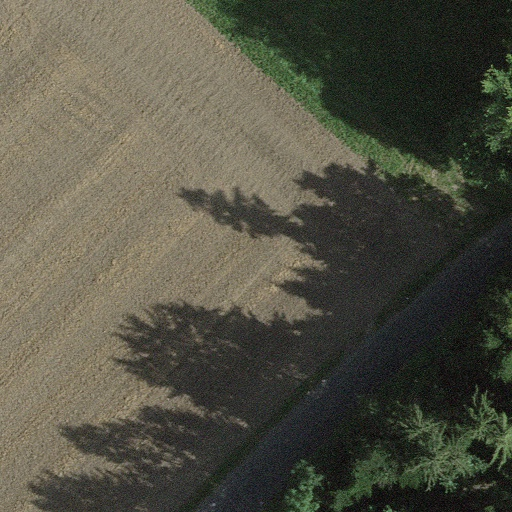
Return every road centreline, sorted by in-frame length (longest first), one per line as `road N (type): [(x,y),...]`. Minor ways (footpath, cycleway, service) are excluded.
road 1 (unclassified): [(222,511),(452,292),(511,246)]
road 2 (track): [(310,511),(511,481)]
